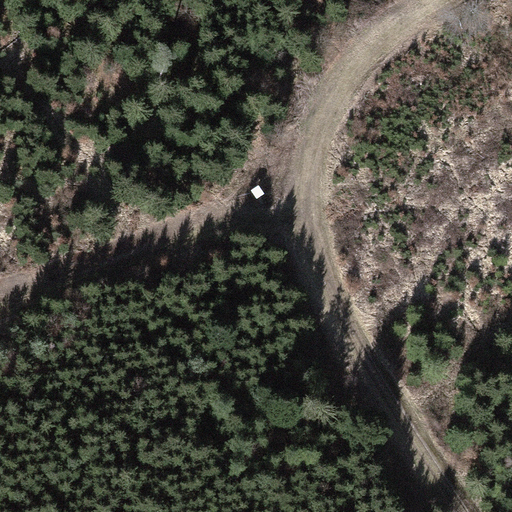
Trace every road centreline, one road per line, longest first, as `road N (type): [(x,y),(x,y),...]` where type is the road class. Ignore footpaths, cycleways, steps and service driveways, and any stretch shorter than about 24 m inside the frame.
road 1 (track): [(466,511),(349,322),(309,214),(338,99),(417,0)]
road 2 (track): [(0,301),(146,256),(219,223),(314,230)]
